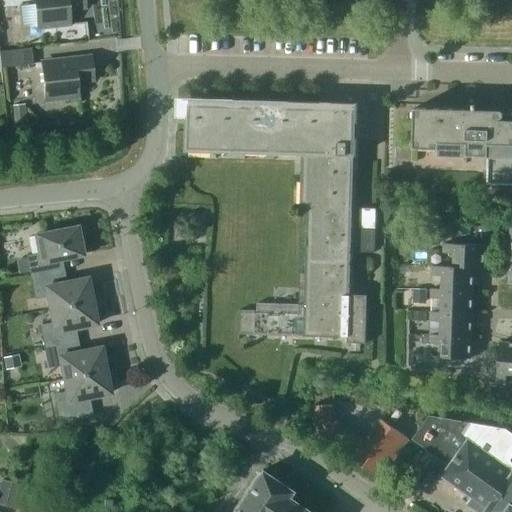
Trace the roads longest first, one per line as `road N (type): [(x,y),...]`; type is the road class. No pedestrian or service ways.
road 1 (residential): [(391,511),(327,466),(180,392),(155,353),(116,196)]
road 2 (residential): [(402,72),(155,70)]
road 3 (residential): [(116,196),(143,171),(155,140),(155,70)]
